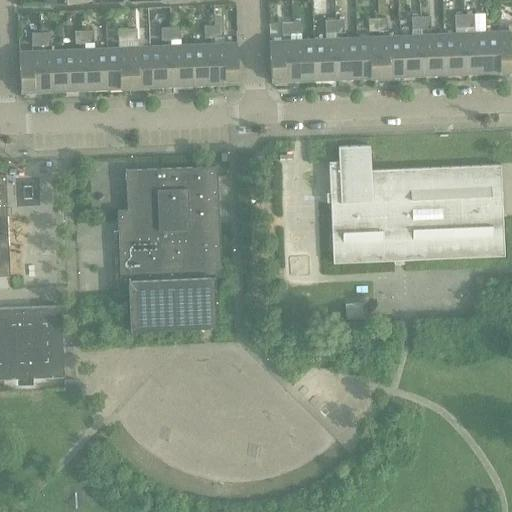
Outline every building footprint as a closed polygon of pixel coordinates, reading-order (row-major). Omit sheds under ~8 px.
[(465,27),(465,15),(456,16),(456,26),(458,28),(465,27)] [(474,15),(465,15),(465,27),(472,27),(474,25),(474,15)] [(422,29),(421,17),(412,17),(413,28),(415,30),(422,29)] [(430,17),(421,17),(422,29),(429,29),(431,27),(430,17)] [(379,31),(378,19),(369,19),(370,29),(372,31),(379,31)] [(387,19),(378,19),(379,31),(386,31),(388,29),(387,19)] [(344,20),(335,21),(336,33),(343,33),(345,31),(344,20)] [(336,33),(335,21),(326,21),(327,31),(329,33),(336,33)] [(301,22),(292,23),(292,35),(299,35),(301,32),(301,22)] [(292,35),(292,23),(283,23),(283,33),(286,35),(292,35)] [(508,31),(487,32),(489,73),(511,72),(510,38),(511,37),(511,25),(508,25),(508,31)] [(215,38),(214,26),(205,26),(206,37),(208,38),(215,38)] [(223,26),(214,26),(215,38),(221,38),(223,36),(223,26)] [(180,27),(171,28),(171,40),(178,40),(180,38),(180,27)] [(171,40),(171,28),(162,28),(162,38),(164,40),(171,40)] [(137,29),(128,30),(128,42),(135,42),(137,39),(137,29)] [(128,42),(128,30),(119,30),(119,40),(121,42),(128,42)] [(85,44),(85,31),(76,32),(76,42),(78,44),(85,44)] [(94,31),(85,31),(85,44),(92,43),(94,41),(94,31)] [(487,32),(465,33),(467,74),(489,73),(487,32)] [(42,46),(41,33),(32,34),(33,44),(35,46),(42,46)] [(50,33),(41,33),(42,46),(49,45),(51,43),(50,33)] [(465,33),(444,34),(446,75),(467,74),(465,33)] [(444,34),(422,35),(424,76),(446,75),(444,34)] [(422,35),(401,36),(402,77),(424,76),(422,35)] [(401,36),(379,37),(381,78),(402,77),(401,36)] [(379,37),(357,38),(359,79),(381,78),(379,37)] [(357,38),(336,39),(338,80),(359,79),(357,38)] [(336,39),(314,40),(316,81),(338,80),(336,39)] [(314,40),(293,41),(294,81),(316,81),(314,40)] [(294,81),(293,41),(270,42),(272,82),(294,81)] [(237,43),(215,44),(217,85),(239,84),(237,43)] [(215,44),(193,45),(195,86),(217,85),(215,44)] [(193,45),(172,46),(173,87),(195,86),(193,45)] [(172,46),(150,47),(152,88),(173,87),(172,46)] [(150,47),(129,48),(130,89),(152,88),(150,47)] [(129,48),(107,49),(109,89),(130,89),(129,48)] [(107,49),(85,50),(87,90),(109,89),(107,49)] [(85,50),(64,51),(65,91),(87,90),(85,50)] [(44,92),(42,51),(20,52),(21,93),(44,92)] [(64,51),(42,51),(44,92),(65,91),(64,51)] [(329,162),(331,193),(334,264),(505,256),(501,165),(371,170),(370,145),(338,147),(339,162),(329,162)] [(118,211),(121,282),(129,282),(131,331),(217,328),(215,279),(222,278),(218,167),(126,170),(128,210),(118,211)] [(0,277),(11,277),(6,175),(0,175),(0,277)] [(365,303),(345,304),(346,319),(366,319),(365,303)] [(0,308),(0,379),(65,377),(62,306),(0,308)]
